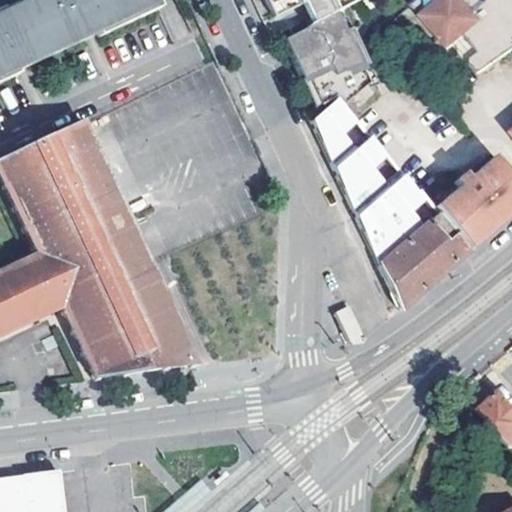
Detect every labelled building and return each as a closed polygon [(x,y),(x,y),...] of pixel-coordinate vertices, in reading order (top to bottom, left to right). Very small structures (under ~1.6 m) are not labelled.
[(24,0),(0,11),(0,83),(16,75),(15,72),(21,69),(90,38),(95,35),(97,38),(159,10),(154,0),(24,0)] [(308,4),(317,24),(334,15),(354,4),(351,0),(262,0),(272,20),(308,4)] [(491,0),(423,0),(451,44),(469,33),(480,51),(469,58),(478,72),(511,51),(511,0),(508,0),(496,8),(491,0)] [(315,24),(281,42),(314,111),(334,101),(338,106),(340,108),(366,86),(359,70),(367,66),(361,53),(342,62),(337,51),(357,42),(351,30),(343,34),(334,15),(317,24),(315,24)] [(338,106),(310,125),(393,300),(398,310),(462,256),(467,252),(430,210),(340,108),(338,106)] [(146,268),(121,214),(123,213),(121,208),(119,210),(112,195),(114,193),(78,121),(0,157),(0,208),(19,248),(0,256),(0,334),(51,310),(59,306),(62,312),(61,313),(63,317),(64,316),(73,336),(71,337),(73,342),(75,341),(91,379),(91,381),(98,380),(98,378),(117,375),(118,376),(125,376),(124,374),(158,370),(159,372),(164,370),(164,369),(188,366),(188,368),(193,368),(193,366),(161,298),(163,296),(160,290),(157,292),(151,279),(153,277),(151,271),(149,273),(146,268)] [(456,188),(430,210),(467,252),(511,213),(511,182),(490,158),(475,172),(482,181),(473,188),(466,180),(462,175),(452,184),(456,188)] [(475,172),(466,180),(473,188),(482,181),(475,172)] [(511,410),(500,397),(476,419),(511,456),(511,410)] [(464,428),(446,406),(437,413),(455,435),(464,428)] [(62,511),(57,472),(0,479),(0,511),(62,511)]
